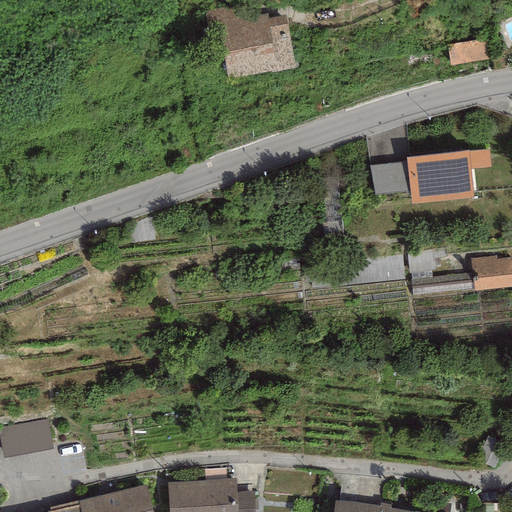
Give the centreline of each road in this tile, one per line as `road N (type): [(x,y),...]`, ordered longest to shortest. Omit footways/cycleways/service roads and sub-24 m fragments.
road 1 (residential): [(0,245),(342,126),(511,82)]
road 2 (residential): [(0,478),(246,457),(511,480)]
